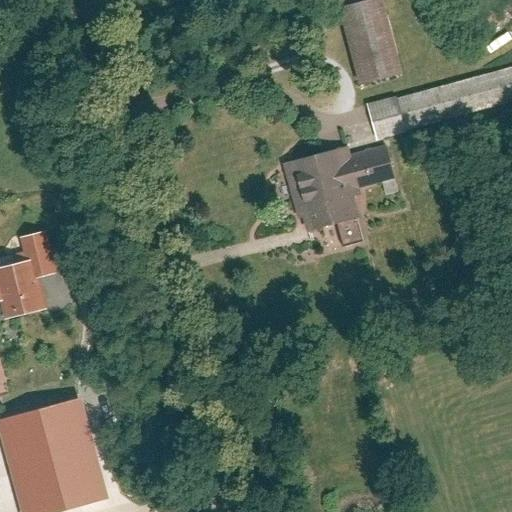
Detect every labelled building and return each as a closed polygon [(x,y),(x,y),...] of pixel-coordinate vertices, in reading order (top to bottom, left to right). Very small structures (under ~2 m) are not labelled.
[(378,0),(363,0),(334,8),(356,90),(400,78),(378,0)] [(511,70),(369,104),(379,145),(511,113),(511,70)] [(383,155),(337,166),(334,153),(281,165),(297,236),(350,224),(344,194),(390,184),(383,155)] [(319,238),(324,254),(356,245),(352,229),(319,238)] [(15,241),(20,264),(4,268),(3,259),(0,259),(0,324),(37,316),(30,284),(53,278),(43,234),(15,241)] [(14,474),(23,511),(99,511),(86,456),(14,474)]
